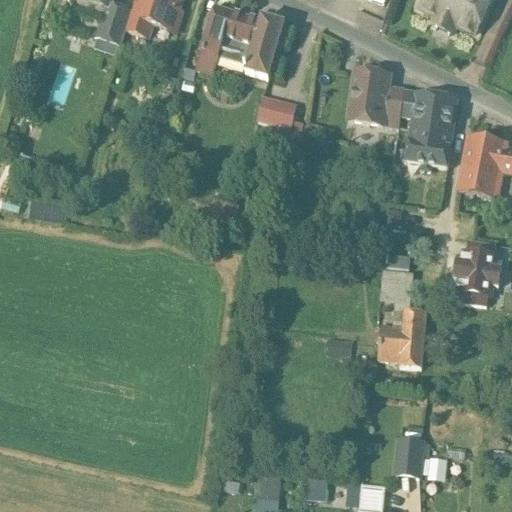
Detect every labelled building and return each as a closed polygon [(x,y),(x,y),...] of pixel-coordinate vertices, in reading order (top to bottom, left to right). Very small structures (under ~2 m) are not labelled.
[(112,0),(70,0),(69,5),(75,18),(102,27),(107,12),(109,12),(109,10),(112,0)] [(182,0),(154,0),(152,7),(137,2),(132,18),(126,36),(149,43),(153,31),(176,38),(182,17),(177,15),(182,0)] [(422,0),(418,10),(437,19),(433,28),(452,37),(456,28),(475,37),(492,1),(490,0),(422,0)] [(132,18),(109,10),(109,12),(107,12),(102,27),(97,44),(121,52),(126,36),(132,18)] [(261,22),(260,27),(245,22),(246,17),(232,12),(230,18),(214,13),(200,61),(216,65),(217,61),(248,70),(246,79),(268,86),(286,30),(261,22)] [(389,81),(356,76),(349,125),(383,130),(388,94),(389,81)] [(458,101),(418,83),(416,98),(412,122),(409,146),(408,146),(405,167),(448,173),(451,152),(450,152),(458,101)] [(341,95),(325,93),(321,121),(337,123),(341,95)] [(404,96),(388,94),(383,130),(399,132),(401,120),(404,97),(404,96)] [(416,98),(404,97),(401,120),(412,122),(416,98)] [(291,134),(298,108),(261,99),(255,124),(291,134)] [(506,147),(467,139),(456,195),(495,203),(504,154),(506,147)] [(511,155),(504,154),(501,174),(511,176),(511,155)] [(387,271),(417,272),(418,261),(388,260),(387,271)] [(458,260),(452,292),(495,300),(501,266),(458,260)] [(410,279),(383,276),(381,300),(408,303),(410,279)] [(408,303),(381,300),(380,306),(395,307),(393,332),(404,333),(405,317),(406,317),(408,303)] [(406,317),(405,317),(404,333),(400,368),(400,372),(422,374),(427,319),(406,317)] [(393,332),(381,331),(378,366),(400,368),(404,333),(393,332)] [(351,347),(328,343),(326,358),(349,361),(351,347)] [(423,448),(399,445),(396,481),(420,483),(420,478),(422,464),(423,448)] [(466,454),(448,452),(447,461),(464,464),(466,454)] [(511,460),(487,458),(486,470),(510,472),(511,460)] [(432,466),(422,464),(420,478),(430,479),(432,466)] [(446,467),(432,465),(432,466),(430,479),(445,481),(446,467)] [(279,511),(280,481),(257,480),(256,511),(279,511)] [(327,502),(327,484),(306,483),(305,501),(327,502)] [(357,511),(384,511),(384,489),(350,489),(350,508),(358,508),(357,511)]
